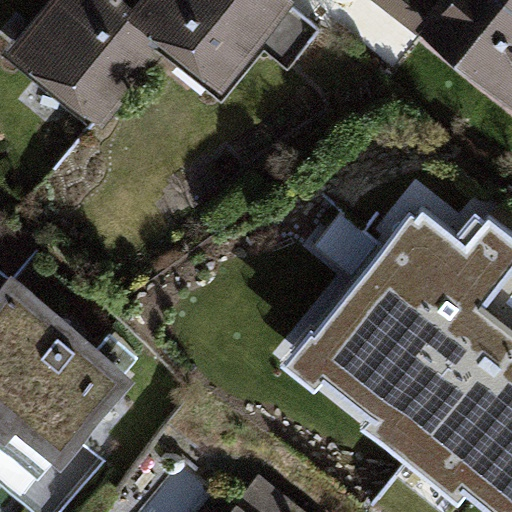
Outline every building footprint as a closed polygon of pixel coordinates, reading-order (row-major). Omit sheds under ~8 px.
[(12,0),(0,14),(0,53),(73,117),(141,40),(95,0),(12,0)] [(95,0),(141,40),(198,85),(270,0),(95,0)] [(379,0),(505,110),(511,102),(511,11),(499,0),(379,0)] [(511,0),(499,0),(511,11),(511,0)] [(415,205),(297,350),(498,511),(511,511),(511,235),(479,208),(455,238),(415,205)] [(0,474),(43,511),(62,511),(108,460),(90,445),(147,380),(23,272),(0,297),(0,474)] [(224,511),(299,511),(252,476),(224,511)]
